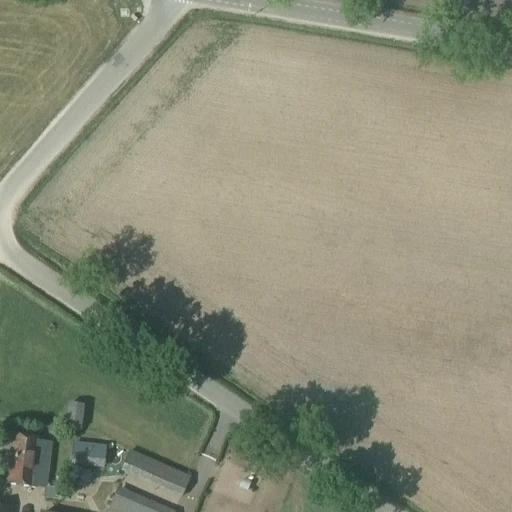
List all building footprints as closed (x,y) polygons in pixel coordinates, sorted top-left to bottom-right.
[(63,407),(60,435),(77,436),(79,408),(63,407)] [(49,444),(39,444),(39,442),(7,439),(6,447),(1,447),(0,464),(0,465),(5,466),(3,487),(35,490),(36,474),(46,475),(49,444)] [(129,454),(120,475),(180,501),(189,480),(129,454)] [(71,455),(68,476),(102,480),(104,459),(71,455)] [(146,511),(115,498),(109,511),(146,511)]
